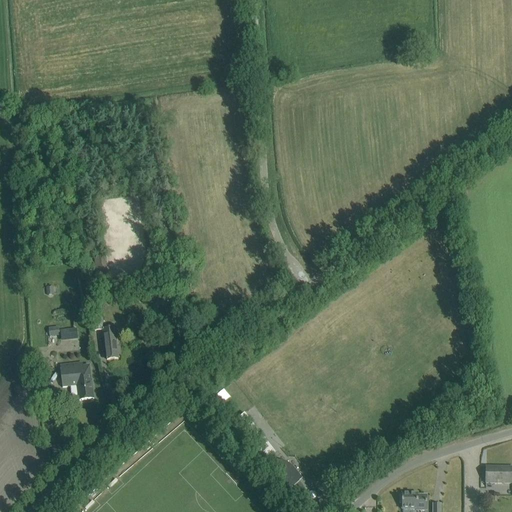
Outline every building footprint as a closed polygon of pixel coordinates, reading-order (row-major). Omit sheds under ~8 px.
[(97,276),(108,275),(105,256),(94,258),(97,276)] [(93,332),(104,331),(102,315),(92,316),(93,332)] [(117,348),(114,328),(104,329),(107,360),(118,359),(117,355),(121,355),(120,348),(117,348)] [(77,329),(61,331),(62,342),(78,340),(77,329)] [(60,366),(62,378),(63,388),(71,387),(72,397),(78,396),(79,401),(94,399),(90,367),(82,368),(82,364),(60,366)] [(293,500),(306,490),(289,471),(285,467),(281,466),(276,466),(269,471),(293,500)] [(511,467),(486,467),(486,477),(486,484),(511,483),(511,467)] [(402,496),(399,496),(399,503),(402,503),(402,510),(417,510),(417,511),(427,511),(427,495),(418,495),(418,494),(402,494),(402,496)] [(448,511),(449,503),(441,503),(440,511),(448,511)]
